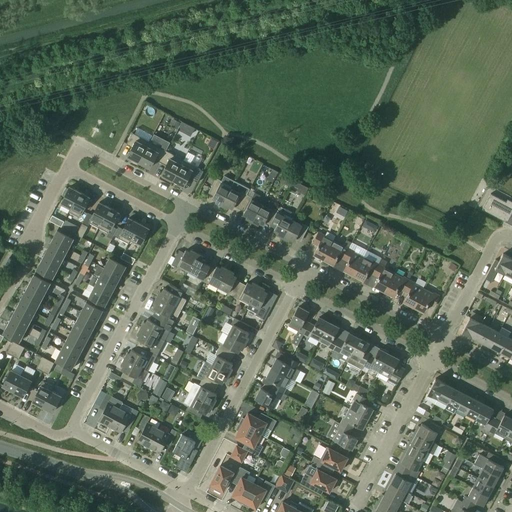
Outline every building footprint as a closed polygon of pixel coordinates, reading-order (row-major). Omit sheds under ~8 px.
[(182,122),(179,127),(185,131),(188,125),(182,122)] [(137,134),(151,140),(153,134),(139,128),(137,134)] [(132,147),(128,156),(138,162),(149,141),(132,133),(126,144),(132,147)] [(166,150),(149,141),(138,162),(150,168),(154,159),(160,162),(166,150)] [(166,165),(162,174),(173,180),(183,159),(166,150),(160,162),(166,165)] [(183,159),(173,180),(184,186),(188,177),(194,180),(200,169),(183,159)] [(224,176),(222,181),(216,178),(210,190),(215,193),(212,198),(216,200),(215,202),(221,205),(234,181),(224,176)] [(234,181),(221,205),(228,209),(229,206),(232,208),(235,203),(240,206),(247,194),(249,189),(234,181)] [(69,212),(80,192),(70,186),(60,205),(70,210),(69,212)] [(90,197),(80,192),(69,212),(79,217),(80,217),(81,214),(90,197)] [(246,218),(252,221),(265,197),(255,192),(253,197),(247,194),(240,206),(246,209),(243,214),(247,216),(246,218)] [(511,204),(490,193),(482,209),(507,222),(511,225),(511,204)] [(265,197),(252,221),(258,225),(259,223),(263,225),(266,220),(271,222),(278,210),(273,207),(275,202),(265,197)] [(99,228),(109,207),(99,202),(89,222),(99,228)] [(119,212),(109,207),(99,228),(109,233),(119,212)] [(278,210),(271,222),(277,225),(274,230),(278,232),(277,234),(283,238),(294,217),(296,213),(286,208),(284,212),(278,209),(278,210)] [(128,243),(139,223),(129,217),(118,238),(128,243)] [(302,225),(292,220),(283,238),(289,241),(290,239),(294,241),(297,236),(302,239),(309,226),(303,223),(302,225)] [(365,220),(362,226),(369,229),(372,223),(365,220)] [(79,227),(72,223),(69,230),(75,234),(79,227)] [(82,223),(79,230),(76,235),(82,238),(88,226),(82,223)] [(149,228),(139,223),(128,243),(129,243),(131,239),(141,244),(149,228)] [(57,230),(52,240),(68,248),(73,238),(57,230)] [(324,259),(333,241),(334,239),(325,234),(324,235),(319,232),(313,243),(318,246),(314,254),(324,259)] [(109,250),(114,251),(118,241),(113,239),(109,250)] [(400,246),(405,249),(409,242),(403,239),(400,246)] [(52,240),(47,249),(63,258),(68,248),(52,240)] [(333,241),(324,259),(333,264),(338,256),(343,259),(349,248),(343,245),(342,246),(333,241)] [(352,242),(349,248),(343,259),(348,262),(344,270),(354,275),(367,250),(352,242)] [(47,249),(42,259),(58,267),(63,258),(47,249)] [(178,266),(188,271),(197,253),(191,250),(190,252),(186,250),(183,255),(178,252),(171,264),(177,267),(178,266)] [(368,272),(373,274),(379,263),(382,258),(367,250),(354,275),(364,280),(368,272)] [(196,277),(202,280),(209,268),(203,265),(206,260),(202,258),(203,256),(197,253),(188,271),(197,276),(196,277)] [(498,270),(505,274),(511,260),(511,258),(503,253),(499,261),(495,259),(485,278),(492,281),(498,270)] [(109,257),(104,267),(120,276),(126,266),(109,257)] [(58,267),(42,259),(37,269),(53,278),(58,267)] [(374,286),(384,291),(393,273),(384,268),(385,267),(379,263),(373,274),(378,277),(374,286)] [(450,263),(448,268),(454,271),(457,266),(450,263)] [(209,282),(219,287),(228,269),(222,266),(220,268),(217,266),(214,271),(209,268),(202,280),(208,284),(209,282)] [(104,267),(99,277),(115,285),(120,276),(104,267)] [(227,294),(233,297),(240,284),(234,281),(237,276),(233,274),(234,272),(228,269),(219,287),(228,292),(227,294)] [(393,273),(384,291),(394,296),(398,288),(403,290),(409,279),(403,276),(403,278),(393,273)] [(34,274),(29,284),(45,293),(50,283),(34,274)] [(110,295),(115,285),(99,277),(99,278),(93,275),(89,283),(95,286),(94,286),(110,295)] [(404,302),(414,307),(423,288),(414,284),(415,282),(409,279),(403,290),(408,293),(404,302)] [(240,298),(249,303),(259,285),(252,282),(251,284),(247,282),(245,287),(240,284),(233,297),(239,300),(240,298)] [(29,284),(24,294),(40,302),(45,293),(29,284)] [(160,290),(156,296),(181,309),(186,300),(181,297),(184,291),(172,285),(169,290),(164,287),(162,291),(160,290)] [(265,289),(259,285),(249,303),(247,307),(257,312),(256,314),(262,317),(263,314),(267,316),(274,302),(265,297),(267,292),(264,291),(265,289)] [(110,295),(94,286),(89,297),(105,305),(110,295)] [(423,288),(414,307),(424,312),(428,303),(433,306),(439,295),(433,292),(433,293),(423,288)] [(24,294),(19,303),(35,312),(40,302),(24,294)] [(181,309),(156,296),(153,303),(155,304),(153,308),(158,310),(155,316),(173,325),(181,309)] [(86,302),(81,312),(97,320),(102,310),(86,302)] [(19,303),(14,313),(30,321),(35,312),(19,303)] [(304,334),(309,323),(304,320),(309,312),(298,306),(289,324),(299,329),(298,331),(304,334)] [(81,312),(76,321),(92,330),(97,320),(81,312)] [(14,313),(9,323),(25,331),(30,321),(14,313)] [(144,321),(140,327),(158,337),(163,327),(170,330),(173,325),(155,316),(153,321),(148,318),(146,322),(144,321)] [(193,334),(200,320),(194,317),(186,331),(193,334)] [(310,335),(319,340),(329,322),(319,317),(315,325),(309,323),(304,334),(309,337),(310,335)] [(462,332),(472,337),(480,322),(470,317),(462,332)] [(233,325),(228,334),(246,343),(249,337),(247,336),(249,332),(244,330),(247,324),(234,318),(231,324),(233,325)] [(76,321),(71,331),(87,339),(92,330),(76,321)] [(339,327),(329,322),(319,340),(329,345),(328,347),(334,350),(339,339),(334,336),(339,327)] [(489,327),(480,322),(472,337),(481,342),(489,327)] [(25,331),(9,323),(3,332),(19,341),(25,331)] [(142,341),(139,346),(152,353),(155,347),(153,346),(158,337),(140,327),(137,333),(139,335),(137,338),(142,341)] [(491,347),(499,332),(489,327),(481,342),(491,347)] [(71,331),(66,340),(82,349),(87,339),(71,331)] [(508,337),(499,332),(491,347),(500,352),(508,337)] [(339,339),(334,350),(339,353),(340,351),(349,356),(359,338),(349,333),(345,341),(339,339)] [(221,343),(218,349),(231,355),(233,350),(238,352),(240,349),(242,350),(246,343),(228,334),(223,344),(221,343)] [(510,357),(511,353),(511,338),(508,337),(500,352),(510,357)] [(362,369),(364,365),(370,354),(364,352),(369,343),(359,338),(349,356),(347,362),(362,369)] [(66,340),(61,350),(77,358),(82,349),(66,340)] [(279,349),(281,346),(279,341),(276,340),(272,346),(279,349)] [(7,352),(13,356),(19,344),(13,341),(7,352)] [(25,347),(19,344),(13,356),(19,359),(25,347)] [(157,355),(152,353),(139,346),(137,352),(132,349),(130,353),(127,352),(124,358),(142,367),(148,371),(157,355)] [(206,362),(229,374),(233,368),(231,367),(233,363),(228,360),(231,355),(218,349),(215,354),(211,352),(206,362)] [(375,357),(370,354),(364,365),(362,369),(363,370),(366,366),(369,368),(370,367),(380,372),(389,354),(379,349),(375,357)] [(77,358),(61,350),(56,360),(72,368),(77,358)] [(293,357),(306,363),(309,357),(297,351),(293,357)] [(389,377),(386,381),(395,386),(405,368),(400,365),(401,363),(398,361),(399,359),(389,354),(380,372),(389,377)] [(42,371),(48,359),(43,356),(36,368),(42,371)] [(277,358),(272,368),(290,377),(294,380),(299,370),(296,369),(299,363),(288,357),(285,362),(277,358)] [(126,372),(123,377),(136,384),(139,378),(137,377),(142,367),(124,358),(121,364),(123,365),(121,369),(126,372)] [(309,364),(315,367),(318,361),(312,358),(309,364)] [(54,363),(48,359),(42,371),(48,374),(54,363)] [(182,360),(179,366),(184,369),(187,362),(182,360)] [(202,379),(214,386),(217,381),(222,383),(224,379),(226,380),(229,374),(206,362),(205,361),(197,377),(202,379)] [(176,367),(170,364),(163,377),(169,380),(176,367)] [(332,370),(326,367),(323,372),(329,375),(332,370)] [(290,377),(272,368),(266,378),(275,382),(272,387),(283,393),(286,387),(285,387),(290,377)] [(13,391),(24,370),(23,370),(21,375),(11,370),(3,386),(13,391)] [(34,376),(24,370),(13,391),(23,396),(34,376)] [(121,382),(130,387),(133,383),(123,378),(121,382)] [(167,382),(161,378),(153,393),(159,396),(167,382)] [(427,393),(437,398),(445,383),(435,378),(432,385),(430,384),(425,392),(428,393),(427,393)] [(196,384),(191,393),(213,405),(217,399),(214,398),(216,394),(212,391),(214,386),(202,379),(199,385),(196,384)] [(332,392),(334,380),(328,379),(326,391),(332,392)] [(43,407),(53,386),(43,381),(33,401),(43,407)] [(312,388),(317,391),(321,385),(315,382),(312,388)] [(355,383),(352,388),(366,396),(369,390),(360,385),(360,386),(355,383)] [(447,403),(455,388),(445,383),(437,398),(447,403)] [(54,386),(53,386),(43,407),(53,412),(61,396),(52,391),(54,386)] [(163,395),(170,400),(176,390),(169,386),(163,395)] [(287,395),(283,393),(272,387),(269,393),(261,388),(256,398),(274,408),(279,398),(284,401),(287,395)] [(454,413),(457,409),(464,393),(455,388),(447,403),(445,408),(454,413)] [(142,398),(143,398),(149,397),(147,390),(141,392),(142,398)] [(105,408),(99,420),(110,426),(120,408),(113,404),(116,398),(107,393),(100,405),(105,408)] [(189,404),(186,410),(198,417),(201,411),(206,414),(208,410),(210,411),(213,405),(191,393),(186,403),(189,404)] [(355,400),(350,409),(368,418),(373,409),(365,404),(367,399),(356,393),(353,399),(355,400)] [(466,414),(474,399),(464,393),(457,409),(466,414)] [(466,414),(476,419),(484,404),(474,399),(466,414)] [(120,408),(110,426),(121,432),(128,419),(133,422),(138,411),(122,403),(120,408)] [(169,411),(178,414),(181,407),(172,403),(169,411)] [(482,432),(487,434),(495,419),(489,417),(494,409),(484,404),(476,419),(486,424),(484,427),(485,428),(482,432)] [(343,417),(340,423),(351,429),(354,424),(363,428),(368,418),(350,409),(345,418),(343,417)] [(242,417),(239,423),(260,434),(264,426),(272,430),(277,420),(263,413),(260,419),(248,412),(245,418),(242,417)] [(144,428),(138,440),(149,446),(158,428),(147,422),(150,417),(145,414),(139,425),(144,428)] [(504,438),(506,435),(511,423),(511,418),(504,414),(500,422),(495,419),(487,434),(492,436),(494,432),(504,438)] [(202,419),(199,425),(205,428),(208,422),(202,419)] [(239,431),(235,437),(248,443),(245,449),(258,456),(263,446),(256,442),(260,434),(239,423),(236,429),(239,431)] [(349,434),(351,429),(340,423),(337,429),(339,430),(334,439),(352,449),(357,439),(349,434)] [(418,425),(414,432),(432,441),(437,432),(439,433),(442,427),(438,425),(435,430),(422,423),(420,426),(418,425)] [(158,428),(149,446),(160,452),(166,440),(171,442),(177,431),(172,429),(169,434),(158,428)] [(413,440),(411,443),(427,451),(433,454),(438,445),(432,441),(414,432),(411,439),(413,440)] [(182,434),(173,451),(182,456),(176,465),(183,469),(183,467),(187,469),(203,439),(196,435),(193,440),(182,434)] [(408,444),(404,451),(422,461),(427,451),(411,443),(410,445),(408,444)] [(237,446),(231,456),(241,461),(247,451),(237,446)] [(294,451),(300,455),(303,449),(297,446),(294,451)] [(314,456),(311,462),(332,473),(335,467),(341,470),(344,464),(346,465),(349,460),(347,459),(348,457),(327,447),(321,459),(314,456)] [(443,459),(445,460),(451,463),(455,455),(448,450),(443,459)] [(417,470),(422,461),(404,451),(401,458),(403,459),(398,467),(416,477),(419,471),(417,470)] [(474,463),(483,468),(501,477),(504,470),(502,469),(504,466),(500,465),(503,459),(489,452),(486,457),(479,454),(474,463)] [(459,455),(454,465),(459,468),(464,458),(459,455)] [(446,472),(451,463),(445,460),(440,469),(446,472)] [(233,472),(220,465),(211,484),(216,486),(214,489),(221,492),(222,490),(224,490),(233,472)] [(449,474),(454,477),(459,468),(454,465),(449,474)] [(232,495),(238,498),(237,501),(243,504),(254,483),(246,479),(250,472),(240,466),(233,480),(239,483),(232,495)] [(294,470),(287,466),(283,474),(290,477),(294,470)] [(392,474),(388,481),(406,491),(411,481),(413,482),(416,477),(398,467),(394,476),(392,474)] [(497,484),(501,477),(483,468),(478,478),(493,486),(495,483),(497,484)] [(336,478),(328,474),(318,469),(314,476),(306,472),(300,483),(321,494),(324,489),(330,491),(333,485),(335,487),(338,481),(336,480),(336,478)] [(435,477),(441,480),(444,474),(438,471),(435,477)] [(282,475),(276,486),(287,492),(293,480),(282,475)] [(440,481),(435,478),(431,484),(437,487),(440,481)] [(493,486),(478,478),(473,487),(490,497),(494,490),(492,488),(493,486)] [(262,487),(254,483),(243,504),(249,507),(250,504),(256,508),(263,495),(269,498),(276,485),(266,480),(262,487)] [(406,491),(388,481),(385,488),(387,489),(385,492),(401,500),(406,503),(411,493),(406,491)] [(490,497),(473,487),(468,497),(466,496),(463,501),(474,507),(477,502),(483,505),(485,502),(487,503),(490,497)] [(382,494),(378,501),(396,510),(401,500),(385,492),(384,495),(382,494)] [(283,500),(283,501),(277,511),(312,511),(313,510),(300,503),(299,504),(292,500),(283,500)] [(394,511),(396,510),(378,501),(375,507),(377,509),(375,511),(394,511)] [(471,511),(474,507),(463,501),(460,507),(462,508),(459,511),(471,511)]
